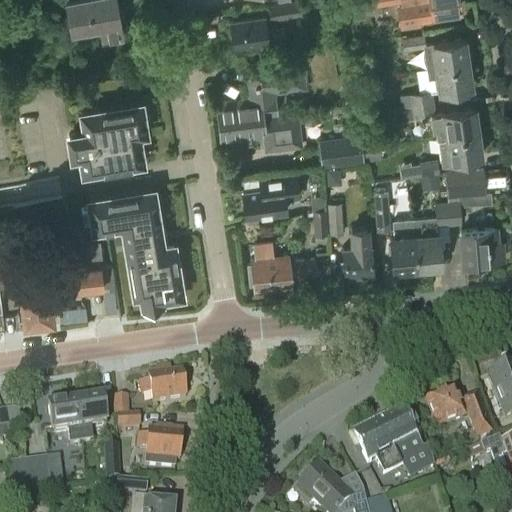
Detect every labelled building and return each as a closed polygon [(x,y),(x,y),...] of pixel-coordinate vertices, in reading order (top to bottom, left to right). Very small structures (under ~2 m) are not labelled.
[(62,0),(68,33),(99,27),(102,42),(119,38),(116,24),(120,23),(115,0),(62,0)] [(268,5),(267,5),(269,18),(301,13),(298,0),(297,0),(297,1),(268,5)] [(400,0),(401,5),(397,6),(400,28),(417,26),(417,23),(451,18),(450,8),(458,7),(457,0),(400,0)] [(230,21),(229,22),(233,49),(234,49),(235,48),(265,44),(266,44),(267,49),(285,46),(282,29),(265,32),(263,16),(261,17),(230,22),(230,21)] [(422,35),(401,38),(402,50),(419,47),(422,69),(466,63),(463,38),(424,44),(422,35)] [(466,63),(422,69),(424,80),(437,78),(438,91),(470,86),(466,63)] [(249,99),(215,102),(217,122),(275,115),(275,114),(273,92),(303,88),(301,64),(245,70),(249,99)] [(430,91),(396,95),(398,108),(432,102),(430,91)] [(432,102),(398,108),(400,119),(428,115),(431,130),(435,130),(436,137),(476,131),(473,107),(438,111),(439,114),(433,115),(432,102)] [(0,212),(63,202),(59,177),(84,173),(83,171),(99,168),(99,169),(135,163),(134,162),(142,161),(137,133),(145,132),(140,103),(133,104),(133,103),(97,108),(97,110),(82,112),(80,103),(0,116),(0,212)] [(319,122),(318,110),(302,112),(303,124),(319,122)] [(275,115),(217,122),(220,142),(231,141),(232,149),(257,146),(256,138),(262,137),(264,151),(303,146),(299,111),(275,114),(275,115)] [(436,149),(437,159),(438,161),(440,161),(449,160),(450,165),(465,163),(465,158),(480,155),(476,131),(436,137),(435,137),(436,149)] [(359,136),(317,141),(321,169),(363,164),(359,136)] [(381,142),(361,145),(363,158),(368,157),(369,161),(381,159),(380,155),(382,155),(381,142)] [(418,163),(409,164),(411,175),(420,174),(438,171),(437,159),(418,162),(418,163)] [(267,184),(239,188),(243,213),(257,211),(257,213),(260,215),(269,214),(271,211),(270,209),(284,207),(282,194),(296,192),(292,167),(265,171),(267,184)] [(481,168),(444,172),(447,202),(458,200),(458,195),(484,193),(481,168)] [(325,171),(326,185),(332,184),(338,178),(337,170),(325,171)] [(158,246),(155,231),(159,230),(152,189),(138,191),(138,190),(102,196),(103,197),(88,199),(93,228),(127,223),(128,234),(124,234),(134,293),(139,292),(141,306),(162,303),(161,289),(179,286),(172,244),(158,246)] [(383,189),(371,191),(376,230),(389,228),(383,189)] [(447,202),(446,202),(448,224),(460,223),(458,200),(447,202)] [(339,202),(326,203),(329,233),(341,232),(339,202)] [(324,210),(312,210),(313,234),(325,233),(324,210)] [(423,224),(411,225),(416,267),(440,264),(438,232),(434,232),(434,228),(423,229),(423,224)] [(391,236),(389,236),(392,269),(416,267),(411,225),(401,226),(402,231),(391,232),(391,236)] [(495,227),(459,230),(462,263),(488,260),(502,259),(501,241),(496,242),(495,227)] [(354,245),(341,247),(343,272),(372,270),(369,244),(366,245),(365,233),(353,234),(354,245)] [(0,311),(1,311),(0,303),(0,284),(14,282),(18,322),(22,321),(22,325),(53,321),(49,291),(98,285),(99,290),(111,289),(108,262),(102,263),(99,240),(85,241),(88,265),(99,264),(99,265),(32,272),(18,274),(16,259),(0,260),(0,311)] [(313,258),(303,259),(287,260),(286,254),(271,256),(269,242),(253,244),(254,258),(250,258),(250,263),(246,263),(248,283),(252,283),(253,287),(289,284),(288,277),(315,275),(313,258)] [(59,306),(60,319),(85,318),(84,305),(59,306)] [(511,367),(487,377),(503,418),(511,414),(511,367)] [(148,382),(138,383),(140,395),(150,394),(151,403),(184,398),(180,372),(169,373),(168,369),(154,371),(155,373),(147,375),(148,382)] [(452,390),(425,401),(435,429),(467,417),(477,443),(493,436),(478,397),(461,403),(460,400),(456,401),(452,390)] [(125,397),(114,398),(115,415),(126,415),(125,397)] [(100,399),(73,403),(79,444),(91,442),(89,428),(104,426),(100,399)] [(73,403),(46,406),(50,434),(66,431),(68,445),(79,444),(73,403)] [(400,409),(350,435),(366,465),(377,459),(385,474),(393,470),(391,465),(420,450),(400,409)] [(16,410),(0,412),(0,428),(17,426),(16,410)] [(126,415),(115,415),(117,429),(139,427),(138,415),(126,416),(126,415)] [(138,435),(136,447),(146,448),(145,458),(177,461),(180,430),(156,428),(156,429),(148,429),(147,436),(138,435)] [(497,438),(479,444),(483,454),(488,452),(492,462),(504,457),(509,471),(511,469),(511,442),(501,447),(497,438)] [(115,447),(102,447),(103,479),(115,479),(115,447)] [(58,457),(44,458),(48,489),(48,490),(61,488),(58,457)] [(44,458),(33,460),(37,490),(48,489),(44,458)] [(33,460),(22,462),(26,492),(37,490),(33,460)] [(22,462),(7,464),(11,494),(26,492),(22,462)] [(312,469),(310,467),(298,479),(300,482),(296,486),(294,489),(309,504),(312,501),(322,511),(336,511),(351,497),(348,495),(342,483),(338,485),(317,465),(312,469)] [(511,478),(511,485),(501,489),(505,499),(511,495),(511,469),(509,471),(511,478)] [(106,479),(105,500),(119,502),(120,493),(144,495),(145,482),(113,480),(106,479)] [(131,498),(129,511),(172,511),(173,505),(142,502),(143,499),(131,498)] [(366,511),(364,503),(351,507),(352,511),(366,511)]
